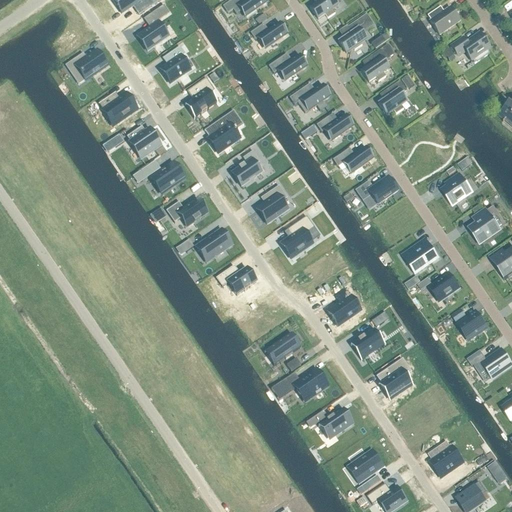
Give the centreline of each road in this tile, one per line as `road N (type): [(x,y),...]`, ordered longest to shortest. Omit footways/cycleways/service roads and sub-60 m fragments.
road 1 (residential): [(78,0),(269,280),(306,313),(444,511)]
road 2 (residential): [(290,0),(321,43),(333,81),(511,339)]
road 3 (residential): [(0,194),(219,511)]
